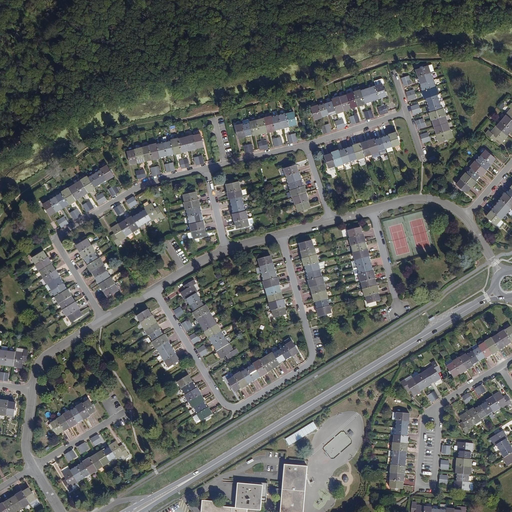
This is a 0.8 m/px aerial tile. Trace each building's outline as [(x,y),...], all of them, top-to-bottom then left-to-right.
[(420,76),(432,72),(429,64),(424,66),(421,67),(417,68),(420,76)] [(432,72),(420,76),(419,76),(422,84),(435,80),(432,72)] [(422,84),(424,91),(437,87),(435,80),(422,84)] [(375,85),(379,98),(387,95),(385,90),(384,87),(383,83),(375,85)] [(379,98),(375,85),(375,84),(368,87),(373,101),(380,98),(379,98)] [(437,87),(424,91),(423,91),(426,98),(427,98),(438,94),(440,94),(438,86),(437,87)] [(366,103),(373,101),(368,87),(361,89),(366,103)] [(366,103),(361,89),(353,91),(354,92),(358,105),(358,106),(366,104),(366,103)] [(358,105),(354,92),(347,95),(351,107),(358,105)] [(427,98),(429,105),(440,101),(438,94),(427,98)] [(340,97),(344,110),(351,107),(347,95),(340,97)] [(344,110),(340,97),(340,96),(332,99),(333,100),(337,111),(337,113),(344,110)] [(337,111),(333,100),(326,102),(330,114),(337,111)] [(440,101),(429,105),(432,112),(443,108),(440,101)] [(326,102),(319,105),(322,116),(330,114),(326,102)] [(323,117),(322,116),(319,105),(318,104),(312,106),(314,111),(314,114),(316,119),(323,117)] [(434,119),(446,115),(447,115),(444,108),(443,108),(432,112),(431,112),(433,119),(434,119)] [(295,110),(287,112),(290,125),(298,124),(297,118),(296,116),(295,110)] [(280,114),(283,128),(290,126),(290,125),(287,112),(280,114)] [(272,116),(276,129),(283,128),(280,114),(272,116)] [(511,117),(508,114),(503,120),(511,127),(511,117)] [(276,129),(272,116),(272,115),(265,117),(269,131),(276,130),(276,129)] [(446,115),(434,119),(436,126),(448,123),(446,115)] [(265,117),(258,119),(261,133),(269,131),(265,117)] [(261,133),(258,119),(251,121),(251,122),(254,133),(254,134),(261,133)] [(511,129),(511,127),(503,120),(498,126),(508,134),(511,129)] [(254,133),(251,122),(243,123),(246,135),(254,133)] [(247,136),(246,135),(243,123),(236,125),(237,130),(238,132),(239,138),(247,136)] [(438,133),(450,129),(448,123),(436,126),(438,133)] [(508,134),(498,126),(498,125),(493,131),(491,129),(488,132),(496,139),(498,136),(500,138),(503,141),(509,135),(508,134)] [(450,129),(438,133),(440,141),(445,139),(448,138),(453,136),(451,129),(450,129)] [(390,133),(390,134),(394,146),(401,144),(399,139),(398,136),(397,131),(390,133)] [(202,133),(194,135),(196,148),(205,146),(204,141),(203,138),(202,133)] [(386,148),(394,146),(390,134),(382,136),(386,148)] [(194,135),(186,137),(189,150),(197,148),(196,148),(194,135)] [(379,151),(386,148),(382,136),(375,139),(379,151)] [(182,151),(189,150),(186,137),(179,138),(182,151)] [(172,140),(175,153),(182,152),(182,151),(179,138),(172,140)] [(379,151),(375,139),(375,138),(368,140),(372,154),(380,152),(379,151)] [(164,142),(167,155),(175,153),(172,140),(164,142)] [(361,143),(365,156),(372,154),(368,140),(361,143)] [(157,143),(160,156),(167,155),(164,142),(157,143)] [(353,144),(354,145),(358,158),(358,159),(365,157),(365,156),(361,143),(360,142),(353,144)] [(150,145),(153,158),(160,157),(160,156),(157,143),(150,145)] [(143,147),(146,159),(153,158),(150,145),(143,147)] [(347,147),(351,161),(358,158),(354,145),(347,147)] [(135,149),(138,161),(146,159),(143,147),(135,149)] [(339,150),(344,163),(351,161),(347,147),(339,150)] [(138,161),(135,149),(128,151),(129,155),(130,158),(131,162),(138,161)] [(332,152),(332,153),(336,166),(337,167),(344,164),(344,163),(339,150),(339,149),(332,152)] [(482,155),(491,163),(496,156),(493,154),(491,152),(488,149),(482,155)] [(330,168),(336,166),(332,153),(326,155),(328,160),(329,163),(330,168)] [(492,163),(491,163),(482,155),(477,160),(487,169),(492,163)] [(487,169),(477,160),(476,159),(471,165),(472,167),(481,174),(482,175),(487,169)] [(101,168),(102,169),(107,179),(114,175),(111,171),(110,168),(108,164),(101,168)] [(288,175),(299,171),(297,165),(294,166),(291,167),(286,168),(288,175)] [(468,172),(476,179),(481,174),(472,167),(468,172)] [(101,182),(107,179),(102,169),(95,173),(101,182)] [(290,182),(302,178),(300,171),(299,171),(288,175),(287,175),(290,182)] [(476,179),(468,172),(467,171),(462,177),(463,178),(472,185),(473,186),(477,180),(476,179)] [(101,182),(95,173),(89,177),(95,186),(101,182)] [(82,179),(89,191),(89,192),(95,188),(95,186),(89,177),(88,175),(82,179)] [(292,189),(304,185),(302,178),(290,182),(292,189)] [(472,185),(463,178),(458,183),(462,186),(464,188),(467,191),(472,185)] [(75,183),(82,195),(89,191),(82,179),(75,183)] [(229,191),(242,188),(240,181),(232,183),(227,184),(229,191)] [(75,183),(69,188),(76,199),(82,195),(75,183)] [(294,197),(307,193),(308,192),(305,185),(304,185),(292,189),(291,190),(294,197)] [(76,199),(69,188),(69,187),(63,191),(70,203),(70,204),(76,200),(76,199)] [(242,188),(229,191),(230,199),(231,198),(243,195),(244,195),(242,188)] [(63,191),(56,195),(63,207),(70,203),(63,191)] [(184,194),(186,202),(198,199),(196,191),(192,192),(189,193),(184,194)] [(511,197),(507,193),(505,192),(501,197),(501,198),(511,206),(511,207),(511,206),(511,197)] [(297,204),(309,200),(307,193),(294,197),(297,204)] [(63,207),(56,195),(50,199),(50,200),(57,211),(63,207)] [(233,206),(245,203),(243,195),(231,198),(233,206)] [(198,199),(186,202),(185,202),(187,209),(200,206),(201,206),(199,198),(198,199)] [(511,206),(501,198),(496,204),(506,212),(511,206)] [(50,214),(57,211),(50,200),(44,204),(46,208),(48,210),(50,214)] [(309,200),(297,204),(299,211),(304,209),(307,208),(311,207),(309,200)] [(145,207),(146,208),(152,219),(153,220),(160,216),(162,219),(165,217),(160,208),(156,210),(155,208),(152,203),(145,207)] [(247,210),(245,203),(233,206),(235,213),(247,210)] [(492,210),(501,217),(501,218),(506,212),(496,204),(492,209),(492,210)] [(200,206),(187,209),(189,216),(202,213),(200,206)] [(139,212),(146,223),(152,219),(146,208),(139,212)] [(247,210),(235,213),(234,213),(235,220),(236,220),(249,217),(247,210)] [(501,217),(492,210),(487,216),(491,219),(496,223),(501,217)] [(139,212),(133,216),(139,227),(146,223),(139,212)] [(202,213),(189,216),(191,223),(204,220),(202,213)] [(126,219),(133,232),(140,228),(139,227),(133,216),(132,216),(126,219)] [(249,217),(236,220),(237,227),(243,226),(246,226),(250,224),(249,217)] [(126,219),(119,223),(127,235),(133,232),(126,219)] [(204,220),(191,223),(192,230),(193,230),(205,227),(204,220)] [(127,236),(127,235),(119,223),(112,227),(115,232),(117,234),(113,236),(118,245),(122,242),(121,240),(127,236)] [(205,227),(193,230),(195,238),(199,237),(202,236),(207,235),(205,227)] [(351,232),(352,238),(364,235),(362,228),(358,230),(355,230),(351,232)] [(365,235),(364,235),(352,238),(351,238),(353,246),(353,245),(366,242),(367,242),(365,235)] [(81,251),(92,245),(88,238),(84,240),(82,242),(77,244),(81,251)] [(302,251),(316,248),(314,241),(309,242),(306,243),(301,245),(302,251)] [(366,242),(353,245),(355,253),(368,249),(366,242)] [(92,245),(81,251),(85,258),(86,257),(96,251),(92,244),(92,245)] [(304,258),(318,255),(316,248),(302,251),(304,258)] [(368,249),(355,253),(357,260),(370,256),(371,256),(369,249),(368,249)] [(34,257),(38,263),(49,256),(45,250),(41,252),(39,254),(34,257)] [(86,257),(90,263),(100,257),(96,251),(86,257)] [(306,266),(320,262),(318,255),(304,258),(303,259),(306,266)] [(49,256),(38,263),(37,263),(41,270),(41,269),(53,262),(49,256)] [(261,266),(273,263),(271,256),(267,257),(264,258),(260,259),(261,266)] [(372,263),(370,256),(357,260),(359,267),(372,263)] [(101,257),(100,257),(90,263),(88,264),(92,271),(92,270),(104,263),(105,263),(101,257)] [(45,276),(57,269),(53,262),(41,269),(45,276)] [(320,262),(306,266),(308,273),(322,269),(320,262)] [(96,277),(108,269),(104,263),(92,270),(96,277)] [(273,263),(261,266),(263,274),(276,270),(274,263),(273,263)] [(372,263),(359,267),(361,274),(374,270),(372,263)] [(57,269),(45,276),(49,283),(49,282),(61,275),(58,269),(57,269)] [(96,277),(100,283),(112,276),(108,269),(96,277)] [(310,280),(324,276),(322,269),(308,273),(310,280)] [(277,277),(276,270),(263,274),(265,281),(277,277)] [(374,270),(361,274),(360,274),(362,282),(363,282),(376,278),(374,270)] [(61,275),(49,282),(53,289),(65,282),(61,275)] [(112,276),(100,283),(104,290),(105,289),(115,283),(116,283),(112,276)] [(324,276),(310,280),(309,280),(311,287),(312,287),(326,283),(324,276)] [(277,277),(265,281),(264,281),(266,288),(267,288),(280,285),(278,277),(277,277)] [(378,285),(376,278),(363,282),(364,289),(378,285)] [(186,299),(187,298),(197,293),(198,292),(195,286),(198,284),(195,280),(186,286),(188,288),(187,289),(182,293),(186,299)] [(65,282),(53,289),(57,295),(69,288),(65,282)] [(115,283),(105,289),(108,295),(113,293),(115,291),(119,289),(115,283)] [(314,295),(328,291),(326,283),(312,287),(314,295)] [(280,285),(267,288),(268,295),(281,292),(280,285)] [(378,285),(364,289),(366,296),(367,296),(379,292),(380,292),(379,285),(378,285)] [(69,288),(57,295),(57,296),(60,302),(61,301),(73,294),(69,288)] [(317,302),(329,298),(328,291),(314,295),(316,302),(317,302)] [(281,292),(268,295),(270,303),(284,299),(281,292)] [(381,299),(379,292),(367,296),(369,303),(374,301),(377,301),(381,299)] [(191,305),(201,299),(197,293),(187,298),(191,305)] [(73,294),(61,301),(65,308),(77,301),(73,294)] [(329,298),(317,302),(319,309),(330,306),(329,298)] [(201,299),(191,305),(195,311),(205,305),(201,299)] [(272,310),(273,310),(285,306),(286,306),(284,299),(270,303),(272,310)] [(77,301),(65,308),(64,308),(68,315),(69,314),(80,307),(81,307),(77,300),(77,301)] [(198,319),(198,318),(209,311),(210,311),(206,305),(205,305),(195,311),(194,312),(198,319)] [(330,306),(319,309),(318,309),(320,316),(325,315),(328,314),(333,312),(331,305),(330,306)] [(285,306),(273,310),(275,317),(279,315),(282,315),(287,313),(285,306)] [(80,307),(69,314),(73,320),(77,317),(80,316),(84,313),(80,307)] [(142,322),(153,315),(149,309),(145,312),(142,313),(138,316),(142,322)] [(202,325),(213,318),(209,311),(198,318),(202,325)] [(145,328),(157,321),(153,315),(142,322),(141,322),(145,328)] [(202,325),(206,331),(217,324),(213,318),(202,325)] [(157,321),(145,328),(149,335),(150,335),(160,328),(161,328),(157,321)] [(217,324),(206,331),(205,331),(209,338),(210,338),(221,331),(222,330),(218,324),(217,324)] [(160,328),(150,335),(154,341),(164,335),(160,328)] [(511,341),(504,330),(504,329),(497,333),(505,345),(511,341)] [(225,337),(221,331),(210,338),(214,344),(225,337)] [(491,337),(498,349),(505,345),(497,333),(491,337)] [(157,348),(169,340),(166,334),(164,335),(154,341),(153,342),(156,348),(157,348)] [(484,341),(492,353),(499,349),(498,349),(491,337),(491,336),(484,340),(484,341)] [(229,343),(225,337),(214,344),(218,351),(229,343)] [(169,340),(157,348),(161,354),(173,347),(169,340)] [(286,345),(292,355),(299,351),(297,347),(295,345),(293,341),(286,345)] [(478,344),(479,345),(485,356),(486,357),(492,353),(484,341),(478,344)] [(229,343),(218,351),(217,351),(221,358),(227,354),(228,354),(230,357),(231,357),(239,352),(236,348),(234,349),(230,343),(229,343)] [(280,349),(286,359),(292,355),(286,345),(280,349)] [(479,345),(472,349),(479,360),(485,356),(479,345)] [(166,360),(176,354),(177,354),(173,347),(161,354),(165,361),(166,360)] [(9,350),(1,349),(0,355),(0,363),(6,364),(9,350)] [(16,351),(14,365),(22,366),(23,361),(23,358),(27,359),(29,349),(24,349),(24,352),(16,351)] [(274,353),(279,362),(286,359),(280,349),(274,353)] [(479,360),(472,349),(465,353),(472,364),(479,360)] [(9,350),(6,364),(14,365),(16,351),(9,350)] [(273,352),(267,356),(274,367),(280,363),(279,362),(274,353),(273,352)] [(459,356),(466,368),(473,364),(472,364),(465,353),(465,352),(459,356)] [(176,354),(166,360),(169,367),(173,365),(176,363),(180,361),(176,354)] [(267,356),(260,360),(267,371),(274,367),(267,356)] [(466,368),(459,356),(452,360),(453,361),(460,372),(467,369),(466,368)] [(425,368),(433,381),(441,377),(437,370),(440,368),(434,359),(430,361),(432,364),(425,368)] [(267,371),(260,360),(254,364),(261,376),(268,372),(267,371)] [(453,376),(460,372),(453,361),(446,365),(453,376)] [(248,368),(255,380),(261,376),(254,364),(248,368)] [(248,368),(241,372),(248,383),(255,380),(248,368)] [(426,385),(433,381),(425,368),(419,372),(426,385)] [(235,376),(235,377),(242,387),(242,388),(249,384),(248,383),(241,372),(235,376)] [(426,385),(419,372),(413,376),(420,388),(426,385)] [(178,382),(182,388),(193,382),(189,375),(185,378),(182,379),(178,382)] [(420,388),(413,376),(412,376),(405,380),(404,378),(400,380),(405,389),(409,387),(413,394),(421,389),(420,388)] [(235,391),(242,387),(235,377),(229,380),(231,384),(233,386),(235,391)] [(194,382),(193,382),(182,388),(182,389),(186,395),(198,388),(194,382)] [(478,385),(482,392),(486,390),(482,383),(478,385)] [(198,388),(186,395),(190,402),(190,401),(201,394),(202,394),(198,388)] [(493,395),(500,407),(507,403),(509,406),(511,404),(511,402),(508,395),(504,397),(500,390),(493,395)] [(469,391),(465,393),(470,400),(473,398),(469,391)] [(201,394),(190,401),(194,408),(195,407),(204,401),(205,401),(201,394)] [(487,400),(493,410),(493,411),(500,407),(493,395),(487,399),(487,400)] [(0,414),(7,416),(7,415),(9,402),(9,401),(1,400),(0,409),(0,414)] [(84,404),(90,414),(97,409),(95,406),(93,403),(91,400),(84,404)] [(481,404),(487,414),(493,410),(487,400),(481,404)] [(195,407),(198,414),(208,407),(204,401),(195,407)] [(9,402),(7,415),(14,416),(14,411),(15,408),(15,403),(9,402)] [(77,407),(84,418),(90,415),(90,414),(84,404),(83,403),(77,407)] [(474,408),(480,418),(487,414),(481,404),(474,408)] [(473,406),(467,410),(475,423),(481,419),(480,418),(474,408),(473,406)] [(71,411),(77,422),(84,418),(77,407),(71,411)] [(208,407),(198,414),(201,420),(205,418),(208,416),(212,414),(209,407),(208,407)] [(396,418),(408,419),(409,419),(410,411),(397,410),(396,418)] [(468,427),(475,423),(467,410),(460,414),(464,422),(461,423),(466,432),(470,430),(468,427)] [(77,422),(71,411),(70,411),(64,415),(71,426),(78,422),(77,422)] [(71,426),(64,415),(58,419),(64,430),(65,430),(71,426)] [(408,419),(396,418),(395,425),(408,426),(408,419)] [(64,430),(58,419),(52,423),(54,427),(56,430),(58,433),(64,430)] [(395,425),(395,432),(407,434),(408,426),(395,425)] [(495,445),(496,444),(506,438),(508,437),(503,430),(490,437),(495,445)] [(393,440),(407,441),(408,434),(407,434),(395,432),(393,432),(393,440)] [(500,451),(510,444),(506,438),(496,444),(500,451)] [(407,441),(393,440),(392,440),(391,447),(392,447),(407,449),(408,441),(407,441)] [(110,447),(116,456),(117,458),(124,454),(126,456),(130,454),(124,445),(121,447),(117,441),(110,446),(110,447)] [(457,450),(459,450),(471,451),(472,451),(473,443),(458,441),(457,450)] [(500,451),(503,457),(511,451),(511,446),(510,444),(500,451)] [(104,451),(110,460),(116,456),(110,447),(104,451)] [(406,456),(407,449),(392,447),(392,455),(406,456)] [(97,454),(104,465),(110,461),(110,460),(104,451),(103,450),(97,454)] [(458,458),(470,459),(471,451),(459,450),(458,458)] [(511,451),(503,457),(502,458),(507,465),(511,461),(511,451)] [(104,465),(97,454),(91,458),(98,469),(104,465)] [(406,456),(392,455),(391,462),(405,464),(406,456)] [(456,465),(471,466),(472,459),(470,459),(458,458),(456,457),(456,465)] [(84,462),(85,462),(91,473),(92,474),(98,470),(98,469),(91,458),(90,458),(84,462)] [(91,473),(85,462),(78,466),(85,477),(91,473)] [(283,488),(282,493),(280,511),(303,511),(291,510),(293,477),(306,478),(308,464),(285,462),(283,488)] [(405,464),(391,462),(390,462),(390,470),(405,471),(406,464),(405,464)] [(457,472),(469,473),(470,474),(471,466),(456,465),(455,472),(457,472)] [(78,481),(85,477),(78,466),(72,470),(78,481)] [(78,481),(72,470),(71,470),(64,475),(67,480),(65,482),(71,491),(74,488),(73,486),(79,482),(78,481)] [(404,479),(405,471),(390,470),(389,477),(390,477),(403,479),(404,479)] [(469,473),(457,472),(456,480),(468,481),(469,473)] [(403,486),(403,479),(390,477),(389,485),(403,486)] [(247,511),(248,507),(261,509),(262,500),(266,500),(267,491),(267,487),(268,482),(252,480),(251,482),(238,481),(235,506),(217,504),(217,499),(203,498),(201,511),(206,511),(205,511),(247,511)] [(470,481),(468,481),(456,480),(455,480),(454,488),(469,490),(470,481)] [(23,491),(30,502),(36,498),(34,494),(33,491),(30,487),(23,491)] [(16,494),(16,495),(23,506),(24,507),(30,503),(30,502),(23,491),(23,490),(16,494)] [(16,495),(10,499),(17,510),(23,506),(16,495)] [(10,499),(4,503),(9,511),(14,511),(17,510),(10,499)] [(425,511),(426,506),(417,505),(418,502),(414,501),(412,511),(416,511),(425,511)] [(0,511),(9,511),(4,503),(3,502),(0,504),(0,511)]
